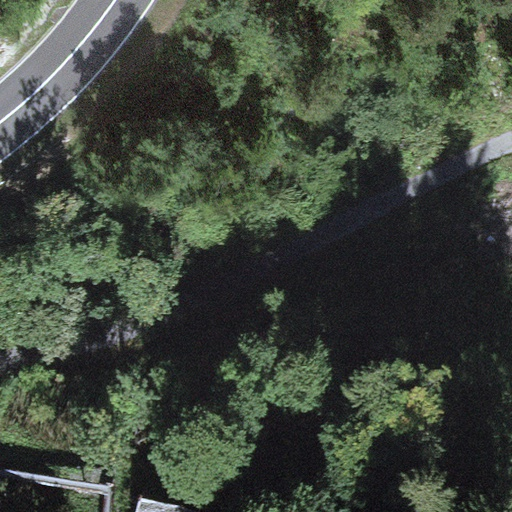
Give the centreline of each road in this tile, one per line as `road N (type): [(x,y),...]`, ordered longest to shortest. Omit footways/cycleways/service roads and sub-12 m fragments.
road 1 (track): [(0,352),(249,289),(364,209),(511,143)]
road 2 (tertiary): [(0,119),(115,0)]
